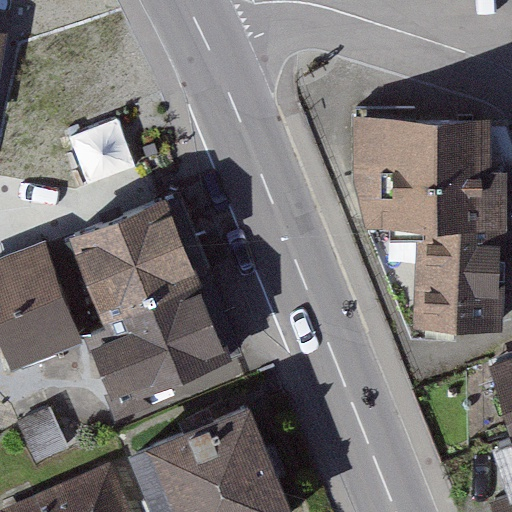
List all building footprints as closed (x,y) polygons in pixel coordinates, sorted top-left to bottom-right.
[(62,96),(103,191),(152,170),(112,75),(62,96)] [(419,109),(359,108),(361,181),(412,320),(504,323),(508,124),(420,123),(419,109)] [(212,279),(177,190),(62,234),(97,323),(212,279)] [(47,249),(0,266),(0,326),(13,360),(80,335),(47,249)] [(243,358),(212,279),(97,323),(128,402),(243,358)] [(511,414),(511,375),(500,379),(511,414)] [(300,511),(257,405),(129,456),(151,511),(300,511)] [(511,438),(503,441),(511,468),(511,438)] [(121,511),(106,473),(12,511),(11,511),(121,511)] [(511,511),(511,495),(499,500),(503,511),(511,511)]
